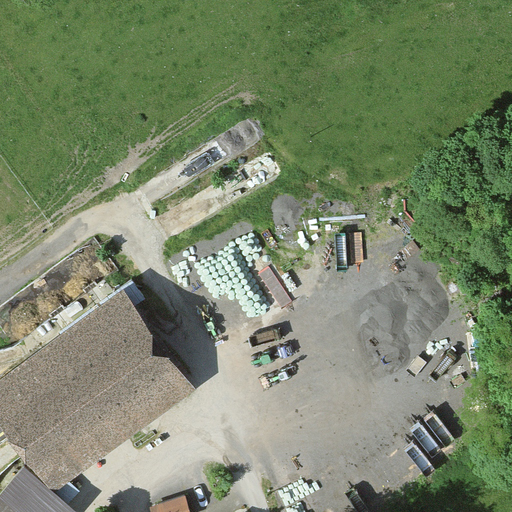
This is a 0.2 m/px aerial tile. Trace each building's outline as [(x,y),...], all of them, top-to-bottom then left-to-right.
[(0,316),(13,338),(66,306),(47,274),(0,302),(0,316)] [(199,399),(123,296),(0,386),(0,407),(67,497),(199,399)] [(398,384),(354,407),(367,431),(349,440),(355,451),(332,463),(347,491),(363,482),(370,496),(438,460),(398,384)] [(271,453),(293,511),(340,511),(312,438),(271,453)] [(0,511),(55,511),(67,498),(11,454),(0,468),(0,511)] [(150,497),(157,511),(165,511),(195,499),(186,481),(150,497)]
